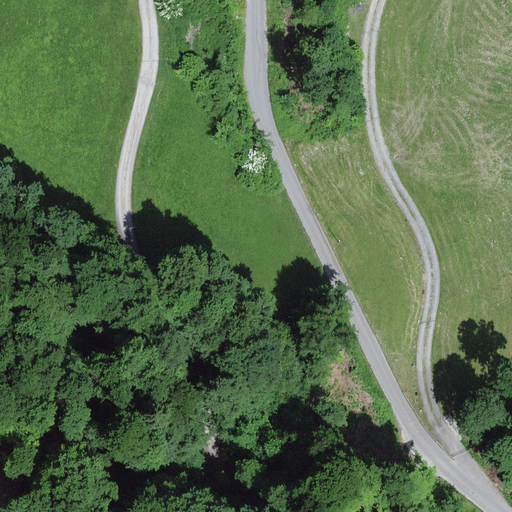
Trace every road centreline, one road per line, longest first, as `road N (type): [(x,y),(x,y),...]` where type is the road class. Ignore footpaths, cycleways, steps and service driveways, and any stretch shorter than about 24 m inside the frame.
road 1 (unclassified): [(492,511),(423,457),(349,308),(258,110),(244,0)]
road 2 (track): [(147,0),(152,36),(124,169),(123,235),(150,304),(319,511)]
road 3 (track): [(376,0),(365,74),(369,131),(430,258),(426,397),(469,490)]
